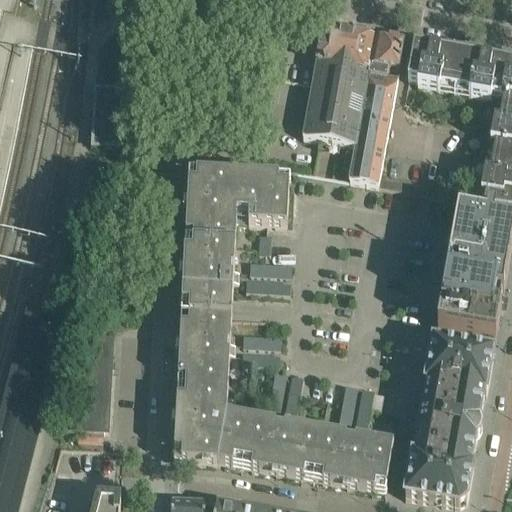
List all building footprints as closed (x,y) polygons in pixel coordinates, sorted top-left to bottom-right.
[(313,90),(303,143),(355,153),(349,188),(356,189),(367,191),(378,193),(378,192),(380,183),(385,153),(404,48),(323,33),(313,90)] [(461,58),(414,49),(408,85),(418,86),(417,91),(454,98),(461,58)] [(501,101),(507,66),(461,58),(454,98),(491,104),(492,99),(501,101)] [(260,80),(282,84),(286,64),(264,60),(260,80)] [(129,82),(130,64),(104,63),(104,81),(129,82)] [(511,67),(507,66),(501,101),(502,107),(500,117),(511,119),(511,67)] [(91,144),(91,151),(121,152),(124,91),(94,90),(91,144)] [(487,163),(511,167),(511,119),(500,117),(499,127),(494,126),(487,163)] [(511,216),(511,167),(487,163),(481,200),(486,200),(483,212),(511,216)] [(100,169),(97,197),(115,199),(116,170),(100,169)] [(462,173),(459,189),(467,191),(470,174),(462,173)] [(236,230),(287,232),(289,183),(197,178),(196,188),(188,188),(186,227),(236,230)] [(380,183),(378,192),(453,205),(455,196),(380,183)] [(437,335),(496,345),(511,252),(511,228),(503,227),(504,224),(495,222),(496,218),(487,216),(486,224),(458,219),(437,335)] [(181,332),(180,345),(186,346),(186,355),(180,355),(179,368),(187,369),(186,388),(178,387),(176,419),(226,420),(229,361),(235,361),(235,350),(230,349),(232,308),(233,288),(238,288),(239,277),(234,277),(236,230),(186,227),(186,240),(194,241),(192,260),(185,260),(184,275),(190,275),(189,285),(183,284),(182,306),(181,321),(189,322),(189,332),(181,332)] [(271,241),(266,241),(260,240),(259,260),(270,260),(271,241)] [(291,271),(265,269),(250,269),(249,280),(291,283),(291,271)] [(290,289),(288,288),(246,286),(245,298),(290,300),(290,289)] [(104,437),(104,436),(107,366),(111,366),(113,341),(87,339),(63,435),(80,436),(103,437),(104,437)] [(243,350),(243,353),(280,355),(280,353),(281,343),(279,343),(268,342),(243,341),(243,350)] [(433,348),(405,504),(448,511),(461,511),(467,508),(473,472),(471,472),(484,400),(486,401),(493,359),(433,348)] [(242,370),(277,372),(279,372),(280,361),(242,359),(242,370)] [(279,417),(286,382),(286,380),(274,378),(268,415),(279,417)] [(297,421),(300,401),(303,383),(292,381),(285,419),(297,421)] [(350,430),(357,395),(357,393),(345,391),(339,428),(350,430)] [(362,396),(356,431),(359,432),(367,433),(371,414),(381,415),(382,413),(384,400),(374,398),(374,396),(363,394),(362,396)] [(226,420),(176,419),(174,457),(182,457),(181,468),(217,470),(241,474),(250,425),(226,420)] [(274,429),(250,425),(241,474),(306,486),(315,437),(285,431),(286,426),(275,424),(274,429)] [(103,437),(80,436),(80,448),(102,454),(103,437)] [(345,442),(315,437),(306,486),(384,500),(393,451),(356,444),(357,439),(346,437),(345,442)] [(120,511),(121,504),(97,502),(94,511),(120,511)]
